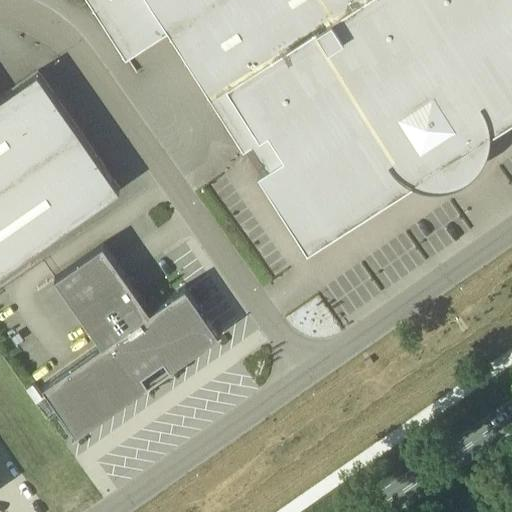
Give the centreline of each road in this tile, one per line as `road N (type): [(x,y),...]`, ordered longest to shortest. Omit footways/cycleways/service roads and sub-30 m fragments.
road 1 (unclassified): [(0,10),(27,13),(87,58),(295,384)]
road 2 (unclassified): [(295,384),(511,229)]
road 3 (unknown): [(162,173),(40,272),(41,306),(55,339)]
road 4 (unclassified): [(109,511),(295,384)]
road 5 (primary): [(374,511),(511,415)]
